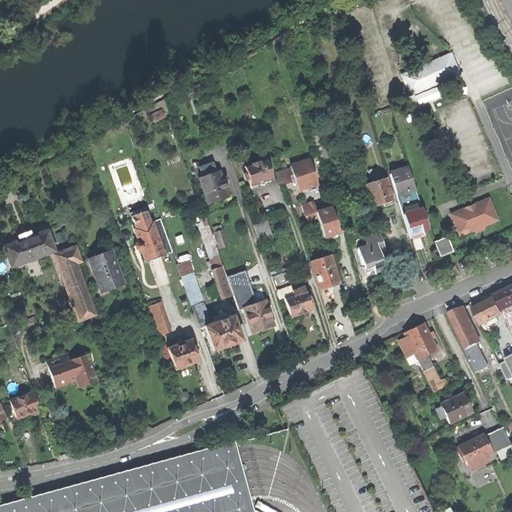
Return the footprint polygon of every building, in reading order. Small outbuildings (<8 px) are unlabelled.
[(431,80),(453,71),(447,58),(426,67),(424,64),(401,74),(409,94),(433,84),(431,80)] [(153,121),(164,115),(161,109),(150,115),(153,121)] [(320,158),(326,156),(322,144),(316,146),(320,158)] [(263,181),(272,178),(265,159),(244,166),(251,185),(263,181)] [(299,191),(317,184),(309,160),(290,166),(299,191)] [(419,235),(425,233),(424,229),(427,228),(414,188),(408,167),(389,174),(410,238),(419,235)] [(278,185),(284,183),(280,170),(274,172),(278,185)] [(220,198),(228,195),(224,186),(226,186),(224,180),(222,180),(219,171),(198,178),(207,204),(220,198)] [(384,202),(392,199),(385,177),(365,184),(372,206),(384,202)] [(490,198),(451,214),(461,237),(482,229),(500,221),(490,198)] [(145,261),(172,251),(160,218),(150,222),(142,200),(128,205),(136,227),(133,228),(138,242),(136,242),(134,245),(136,250),(139,251),(141,250),(145,261)] [(339,232),(331,207),(328,208),(327,205),(322,207),(319,208),(318,204),(313,205),(312,202),(301,205),(306,222),(317,218),(324,237),(331,235),(332,237),(334,238),(335,238),(337,237),(337,235),(336,233),(339,232)] [(60,225),(68,223),(64,211),(56,214),(60,225)] [(260,243),(272,238),(266,220),(253,225),(260,243)] [(220,247),(227,245),(220,225),(213,227),(220,247)] [(55,251),(48,230),(31,236),(30,232),(18,236),(20,240),(4,246),(11,267),(33,259),(55,251)] [(367,245),(359,248),(369,279),(381,275),(387,273),(378,244),(384,242),(381,232),(365,237),(367,245)] [(440,255),(451,251),(446,238),(434,242),(440,255)] [(223,297),(243,290),(235,265),(224,269),(214,241),(204,244),(223,297)] [(80,320),(96,314),(77,263),(82,261),(76,246),(56,254),(80,320)] [(100,289),(109,286),(110,288),(115,286),(123,283),(116,264),(117,264),(111,249),(88,258),(88,259),(91,258),(95,270),(93,271),(100,289)] [(326,287),(339,283),(329,255),(311,261),(320,290),(326,287)] [(181,276),(194,272),(189,259),(177,263),(181,276)] [(302,312),(311,309),(305,290),(293,294),(287,275),(272,280),(279,299),(284,297),(290,316),(302,312)] [(511,312),(511,313),(509,307),(511,305),(511,285),(505,289),(494,294),(502,310),(505,316),(504,316),(511,331),(511,312)] [(337,304),(344,301),(339,287),(332,289),(337,304)] [(265,328),(273,325),(264,300),(243,307),(252,332),(265,328)] [(491,324),(499,320),(489,300),(488,300),(488,301),(482,304),(481,303),(481,304),(480,304),(480,305),(473,308),(484,330),(487,329),(485,326),(490,323),(491,324)] [(229,344),(242,339),(233,315),(210,323),(202,302),(192,305),(200,327),(205,325),(214,350),(229,344)] [(478,343),(481,342),(464,305),(457,308),(447,313),(464,350),(478,343)] [(158,336),(170,331),(166,318),(153,323),(158,336)] [(413,353),(416,360),(427,354),(436,350),(423,323),(413,328),(403,333),(405,337),(399,340),(406,356),(413,353)] [(188,364),(198,360),(191,339),(167,347),(175,369),(188,364)] [(490,367),(478,343),(464,350),(476,373),(490,367)] [(79,386),(96,380),(87,353),(69,360),(65,361),(63,354),(47,360),(56,387),(64,384),(71,382),(70,380),(74,378),(77,380),(79,386)] [(433,367),(427,354),(416,360),(422,372),(433,367)] [(433,367),(422,372),(432,392),(446,385),(444,380),(440,382),(433,367)] [(5,374),(0,375),(0,385),(0,387),(9,384),(5,374)] [(33,389),(10,397),(16,416),(25,413),(36,409),(34,401),(37,400),(33,389)] [(449,423),(471,412),(462,393),(450,398),(439,404),(449,423)] [(483,436),(491,453),(510,444),(502,427),(483,436)] [(484,456),(491,453),(483,436),(482,434),(471,439),(458,446),(459,448),(457,449),(461,458),(464,457),(467,464),(468,464),(471,470),(486,462),(484,456)] [(235,439),(0,503),(0,511),(255,511),(250,491),(248,483),(245,475),(243,466),(240,456),(238,447),(235,439)]
